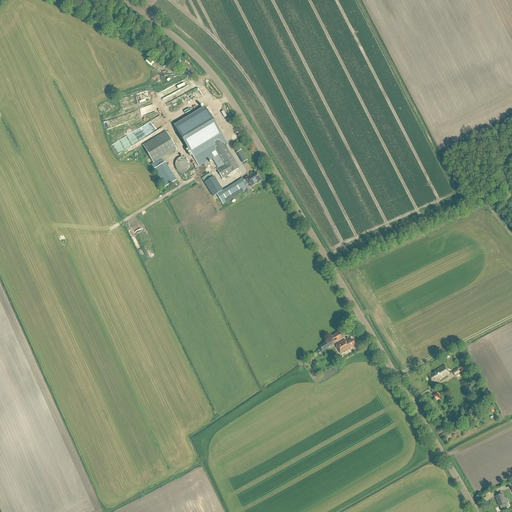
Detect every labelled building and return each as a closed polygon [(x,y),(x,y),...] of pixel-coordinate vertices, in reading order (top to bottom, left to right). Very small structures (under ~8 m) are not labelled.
[(156,119),(137,129),(142,138),(161,129),(156,119)] [(227,144),(215,125),(184,143),(199,167),(212,159),(218,168),(223,165),(224,165),(216,170),(222,179),(239,169),(225,145),(227,144)] [(142,146),(153,164),(176,150),(166,132),(142,146)] [(175,163),(175,165),(175,167),(177,170),(178,171),(180,172),(183,173),(185,172),(187,171),(189,170),(190,167),(190,165),(190,163),(189,161),(187,159),(185,158),(183,158),(180,158),(178,159),(177,161),(175,163)] [(261,181),(256,172),(245,178),(245,179),(244,180),(242,178),(223,191),(214,177),(212,178),(210,174),(201,179),(213,197),(217,195),(223,205),(247,190),(245,186),(249,184),(251,187),(261,181)] [(161,208),(158,210),(160,215),(168,211),(163,203),(159,206),(161,208)] [(343,338),(340,332),(330,337),(334,343),(343,338)] [(330,347),(333,345),(330,339),(327,342),(326,341),(321,344),(322,345),(320,347),(321,348),(316,351),(319,355),(323,353),(323,352),(330,347)] [(345,340),(335,346),(340,355),(352,348),(351,347),(354,345),(351,340),(346,343),(345,340)] [(439,380),(449,374),(445,366),(432,373),(433,374),(428,376),(432,383),(439,379),(439,380)] [(452,372),(455,376),(463,371),(461,367),(452,372)] [(499,506),(500,506),(501,509),(506,507),(505,504),(506,504),(503,494),(500,495),(496,497),(499,506)]
